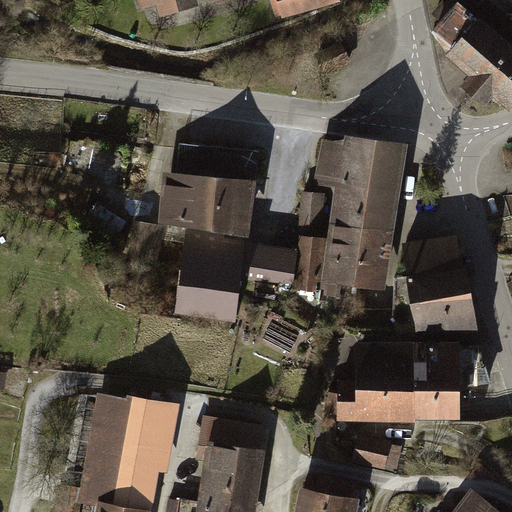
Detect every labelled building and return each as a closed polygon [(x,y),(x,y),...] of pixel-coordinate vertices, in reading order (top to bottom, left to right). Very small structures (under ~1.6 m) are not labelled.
[(192,0),(145,0),(146,2),(154,0),(164,0),(167,9),(193,2),(192,0)] [(273,0),(278,14),(323,0),(273,0)] [(435,32),(453,56),(473,74),(464,86),(484,103),(494,91),(511,106),(511,49),(460,5),(458,7),(450,0),(442,0),(435,10),(446,19),(435,32)] [(343,39),(320,49),(330,71),(352,61),(343,39)] [(381,285),(401,145),(354,138),(337,143),(332,142),(332,145),(325,144),(319,171),(322,172),(322,178),(343,182),(327,305),(356,308),(359,282),(381,285)] [(246,230),(253,180),(168,174),(165,218),(246,230)] [(322,194),(305,192),(302,223),(319,225),(322,194)] [(136,223),(129,255),(156,261),(162,229),(136,223)] [(228,240),(187,234),(177,310),(235,320),(241,275),(294,281),(297,255),(234,246),(228,240)] [(323,240),(303,238),(299,276),(319,278),(323,240)] [(414,282),(422,328),(472,325),(470,310),(475,309),(468,266),(462,267),(457,238),(405,246),(409,275),(410,281),(414,282)] [(340,409),(340,414),(460,414),(460,386),(490,382),(477,347),(458,347),(458,344),(361,347),(362,382),(340,382),(340,394),(329,392),(327,407),(340,409)] [(103,497),(100,511),(146,511),(165,406),(106,395),(89,495),(103,497)] [(171,502),(169,511),(248,511),(263,427),(206,417),(199,456),(213,458),(206,503),(183,500),(182,504),(171,502)] [(395,472),(400,447),(362,438),(356,464),(395,472)] [(299,481),(293,511),(355,511),(359,492),(299,481)] [(77,511),(81,495),(63,491),(58,511),(77,511)] [(501,511),(488,502),(472,496),(459,511),(501,511)]
